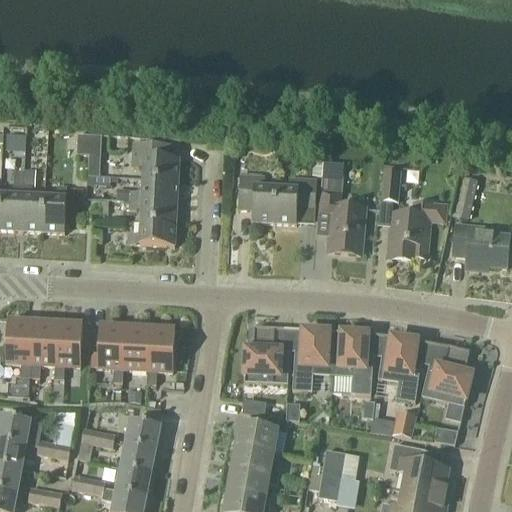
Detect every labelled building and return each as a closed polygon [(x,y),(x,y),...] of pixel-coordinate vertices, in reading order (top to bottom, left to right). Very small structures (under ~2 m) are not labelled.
[(100,161),(102,140),(77,139),(76,160),(100,161)] [(26,140),(7,140),(6,156),(26,157),(26,140)] [(134,162),(133,171),(145,172),(144,184),(179,186),(180,164),(170,164),(171,149),(135,147),(134,162)] [(321,181),(322,166),(313,166),(312,180),(321,181)] [(343,168),(323,166),(322,166),(321,181),(322,181),(321,193),(341,195),(342,185),(354,186),(356,169),(343,168)] [(24,190),(22,236),(44,237),(45,202),(33,202),(33,192),(35,192),(36,175),(25,174),(25,176),(24,190)] [(398,208),(401,177),(383,175),(380,206),(398,208)] [(2,200),(0,229),(0,234),(22,236),(24,190),(25,176),(14,176),(13,189),(14,190),(14,201),(2,200)] [(86,181),(86,190),(111,191),(111,182),(86,181)] [(275,229),(276,194),(265,193),(265,183),(240,181),(239,214),(253,215),(252,228),(275,229)] [(468,225),(478,186),(461,182),(453,216),(452,221),(457,223),(468,225)] [(132,195),(131,205),(147,206),(177,208),(179,186),(144,184),(143,196),(132,195)] [(276,194),(275,229),(297,230),(297,228),(301,229),(309,218),(312,218),(314,185),(289,184),(288,194),(276,194)] [(45,202),(44,237),(65,238),(67,203),(68,192),(58,192),(57,203),(45,202)] [(360,260),(365,215),(340,212),(342,199),(321,197),(319,219),(331,220),(328,257),(360,260)] [(108,219),(109,206),(91,205),(90,218),(108,219)] [(131,205),(131,215),(142,215),(142,228),(176,230),(177,208),(147,206),(131,205)] [(443,227),(444,216),(444,212),(415,209),(414,221),(391,219),(387,263),(417,265),(417,262),(425,263),(429,226),(443,227)] [(130,238),(129,249),(140,250),(175,252),(176,230),(142,228),(141,239),(130,238)] [(507,274),(510,242),(494,241),(494,233),(472,231),(457,230),(454,262),(468,263),(467,271),(507,274)] [(101,248),(102,235),(92,234),(91,247),(101,248)] [(30,370),(33,327),(8,326),(6,369),(21,369),(20,383),(16,383),(15,389),(8,388),(7,402),(29,404),(29,383),(30,370)] [(30,370),(29,383),(40,384),(41,371),(55,371),(57,329),(33,327),(30,370)] [(80,373),(82,330),(57,329),(55,371),(54,385),(63,385),(64,372),(80,373)] [(122,388),(123,375),(125,333),(100,331),(98,374),(114,375),(113,388),(122,388)] [(147,377),(150,334),(125,333),(123,375),(147,377)] [(290,357),(290,335),(254,333),(253,349),(246,349),(244,388),(288,390),(289,357),(290,357)] [(150,334),(147,377),(146,390),(156,390),(157,377),(172,378),(174,335),(150,334)] [(333,380),(335,337),(290,335),(290,357),(294,357),(292,396),(312,397),(313,379),(333,380)] [(333,380),(332,398),(351,399),(355,399),(370,400),(373,361),(378,361),(381,362),(384,341),(368,339),(335,337),(333,380)] [(429,370),(434,349),(417,346),(384,341),(381,362),(378,384),(398,387),(395,405),(414,407),(420,369),(425,370),(425,369),(429,370)] [(429,370),(421,402),(426,403),(448,408),(450,408),(465,412),(474,374),(466,373),(470,357),(449,352),(434,349),(429,370)] [(264,423),(266,408),(243,405),(242,420),(264,423)] [(373,425),(375,407),(364,406),(361,423),(373,425)] [(299,428),(300,410),(286,409),(286,426),(299,428)] [(411,444),(416,422),(397,417),(391,441),(411,444)] [(0,433),(0,444),(29,450),(34,426),(3,421),(0,433)] [(243,430),(239,453),(244,454),(272,459),(282,461),(284,446),(286,439),(288,428),(251,422),(249,431),(243,430)] [(132,424),(127,449),(158,455),(163,431),(152,429),(132,424)] [(72,444),(72,425),(57,425),(57,444),(72,444)] [(454,451),(458,437),(436,433),(434,448),(454,451)] [(82,440),(80,448),(96,451),(99,437),(84,434),(82,440)] [(99,437),(96,451),(113,454),(115,440),(99,437)] [(0,469),(24,474),(29,450),(0,444),(0,469)] [(36,460),(52,463),(54,449),(53,448),(39,446),(36,460)] [(70,451),(54,449),(52,463),(67,466),(70,452),(70,451)] [(127,449),(122,473),(153,479),(158,455),(127,449)] [(426,457),(426,455),(394,449),(389,475),(406,478),(403,495),(448,504),(451,486),(446,485),(448,475),(420,469),(422,456),(426,457)] [(272,459),(244,454),(239,453),(234,475),(277,483),(279,476),(269,474),(272,459)] [(342,484),(346,459),(325,456),(322,478),(342,484)] [(311,478),(319,479),(320,470),(319,470),(320,468),(317,468),(318,461),(314,461),(313,469),(311,478)] [(0,494),(19,498),(24,474),(0,469),(0,494)] [(153,479),(122,473),(117,497),(148,503),(153,479)] [(276,491),(277,483),(234,475),(230,498),(263,504),(263,503),(266,489),(276,491)] [(310,477),(307,495),(319,497),(318,504),(338,507),(337,510),(348,511),(350,511),(351,509),(356,481),(343,479),(342,484),(322,478),(322,479),(319,479),(311,478),(310,477)] [(74,481),(71,495),(87,499),(90,484),(74,481)] [(90,484),(87,499),(102,501),(101,506),(115,509),(114,511),(146,511),(148,503),(117,497),(104,495),(106,487),(90,484)] [(27,507),(43,510),(46,496),(30,493),(27,507)] [(0,511),(16,511),(19,498),(0,494),(0,511)] [(445,511),(448,504),(403,495),(400,511),(382,508),(381,511),(445,511)] [(59,511),(62,499),(46,496),(43,510),(52,511),(59,511)] [(263,503),(263,504),(230,498),(227,511),(267,511),(269,504),(263,503)]
